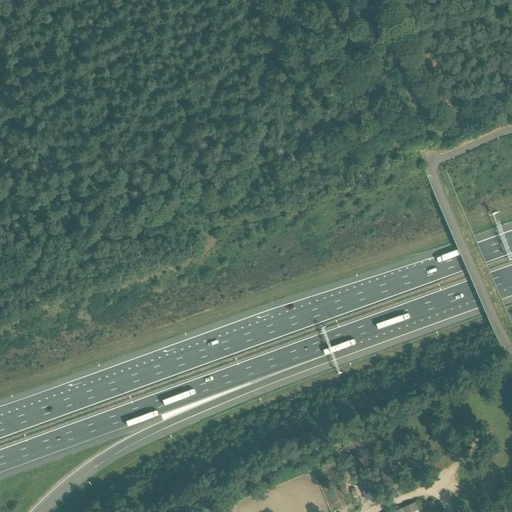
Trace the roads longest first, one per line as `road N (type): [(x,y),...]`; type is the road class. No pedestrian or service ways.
road 1 (motorway): [(511,242),(0,426)]
road 2 (track): [(0,277),(107,232),(189,227),(397,172)]
road 3 (motorway): [(0,461),(328,343)]
road 4 (motorway): [(39,511),(105,455),(328,343)]
road 5 (motorway): [(328,343),(511,276)]
